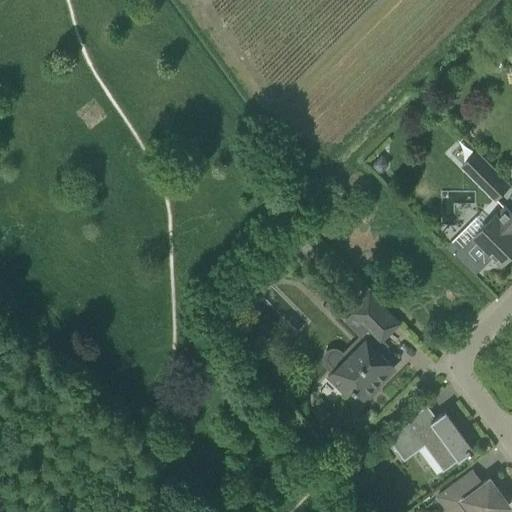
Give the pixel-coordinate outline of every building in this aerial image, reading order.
[(511,41),(505,35),(495,45),(510,59),(511,56),(511,41)] [(462,165),(477,180),(496,199),(511,184),(477,150),(462,165)] [(379,155),(371,164),(380,172),(389,163),(379,155)] [(496,261),(499,261),(502,264),(511,253),(511,213),(505,206),(497,214),(496,213),(473,236),(489,252),(489,254),(496,261)] [(309,238),(300,248),(308,255),(317,246),(309,238)] [(326,377),(331,382),(344,395),(349,389),(352,392),(353,391),(362,399),(365,396),(367,399),(378,388),(375,386),(393,368),(378,353),(386,345),(380,340),(397,323),(367,293),(350,311),(352,313),(344,321),(363,340),(326,377)] [(415,432),(407,422),(388,440),(396,452),(412,441),(418,449),(422,445),(441,471),(465,453),(466,454),(469,452),(440,413),(415,432)] [(498,511),(507,506),(506,503),(509,501),(498,485),(494,488),(492,485),(488,487),(484,481),(480,483),(479,482),(479,481),(471,470),(436,496),(447,511),(468,511),(469,511),(498,511)]
